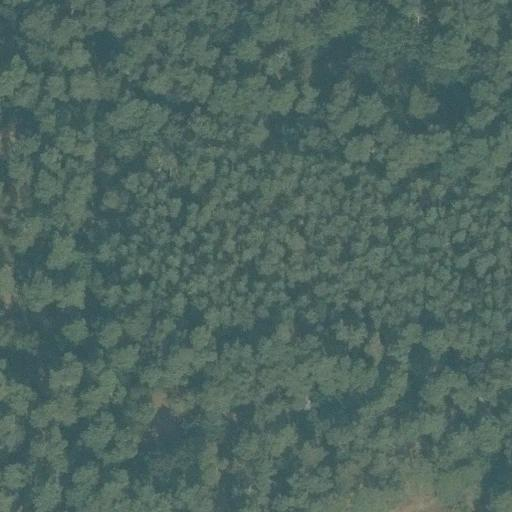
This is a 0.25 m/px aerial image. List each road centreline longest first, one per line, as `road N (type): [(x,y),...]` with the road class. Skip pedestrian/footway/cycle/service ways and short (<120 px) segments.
road 1 (track): [(98,0),(65,511)]
road 2 (track): [(488,511),(511,189)]
